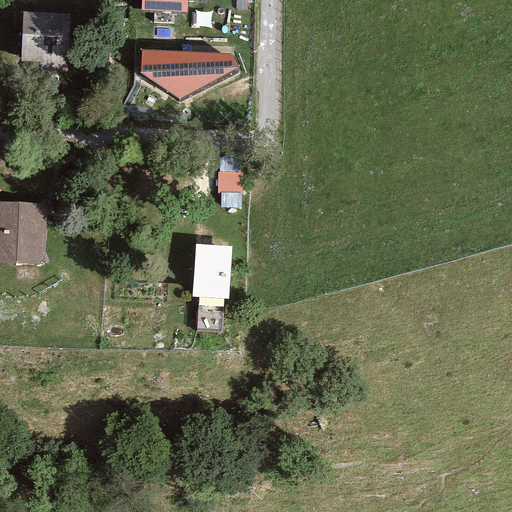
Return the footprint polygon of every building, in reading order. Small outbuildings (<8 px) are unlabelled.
[(185,0),(140,0),(140,10),(185,12),(185,0)] [(69,13),(22,12),(20,61),(39,62),(39,70),(67,71),(69,13)] [(229,55),(141,50),(139,75),(180,99),(236,68),(229,55)] [(242,159),(218,159),(217,195),(242,195),(242,159)] [(46,204),(0,202),(0,261),(44,263),(46,204)] [(227,299),(230,247),(194,244),(191,296),(227,299)]
